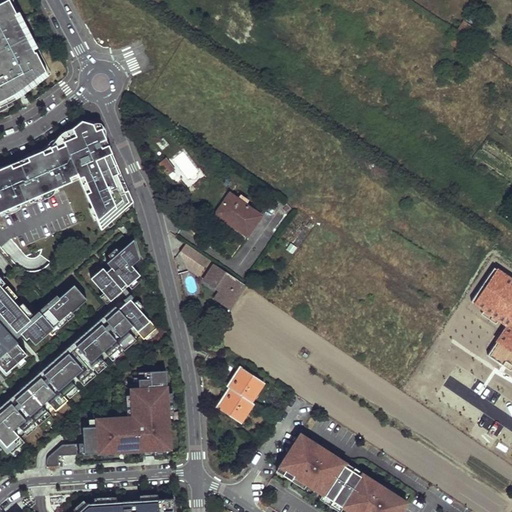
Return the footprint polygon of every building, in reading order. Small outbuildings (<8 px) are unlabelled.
[(0,0),(0,101),(17,97),(44,71),(6,0),(0,0)] [(476,25),(466,18),(463,22),(474,29),(476,25)] [(474,29),(463,22),(456,32),(471,42),(478,32),(474,29)] [(471,42),(456,32),(449,43),(464,53),(471,42)] [(281,80),(277,78),(273,83),(277,86),(281,80)] [(62,141),(0,168),(0,212),(79,179),(101,230),(129,206),(129,194),(101,128),(81,121),(72,128),(78,140),(64,146),(62,141)] [(169,175),(175,169),(165,158),(159,164),(169,175)] [(261,216),(229,194),(218,210),(232,220),(229,225),(247,237),(261,216)] [(232,220),(218,210),(215,215),(229,225),(232,220)] [(133,241),(108,263),(112,268),(128,286),(129,285),(130,284),(133,281),(135,279),(140,275),(132,265),(139,258),(133,241)] [(186,243),(175,260),(199,275),(210,258),(186,243)] [(247,287),(215,265),(204,282),(226,296),(229,292),(239,298),(247,287)] [(122,291),(123,290),(107,272),(103,268),(91,278),(111,301),(115,298),(121,292),(122,291)] [(128,286),(112,268),(107,272),(123,290),(122,291),(130,300),(131,299),(133,297),(125,288),(128,286)] [(494,268),(491,272),(500,278),(502,274),(494,268)] [(511,280),(502,274),(500,278),(491,272),(471,302),(511,329),(503,341),(499,338),(487,356),(502,365),(505,361),(508,364),(511,358),(511,280)] [(129,285),(132,289),(135,286),(138,283),(135,279),(133,281),(130,284),(129,285)] [(0,285),(0,313),(15,330),(27,319),(29,318),(19,307),(13,300),(4,289),(1,287),(0,285)] [(74,285),(59,298),(60,299),(71,289),(82,302),(72,311),(73,312),(87,300),(74,285)] [(17,297),(8,286),(4,289),(13,300),(17,297)] [(49,308),(24,331),(36,344),(40,341),(46,335),(49,332),(50,331),(72,311),(82,302),(71,289),(60,299),(49,308)] [(130,300),(119,309),(138,331),(145,339),(158,328),(144,313),(131,299),(130,300)] [(32,314),(23,303),(19,307),(29,318),(32,314)] [(0,313),(0,318),(14,335),(12,337),(8,341),(4,336),(8,333),(4,328),(0,331),(0,341),(8,350),(17,343),(14,340),(24,331),(49,308),(47,306),(29,321),(27,319),(15,330),(0,313)] [(138,331),(119,309),(114,314),(132,336),(138,331)] [(114,314),(90,335),(109,356),(110,357),(119,349),(121,347),(133,336),(132,336),(114,314)] [(0,331),(4,328),(0,323),(0,365),(6,373),(27,355),(17,343),(8,350),(0,341),(0,331)] [(465,329),(451,350),(471,363),(485,343),(465,329)] [(109,356),(90,335),(85,339),(104,361),(109,356)] [(125,351),(137,340),(133,336),(121,347),(125,351)] [(85,339),(62,360),(80,381),(81,382),(93,372),(95,370),(105,361),(104,361),(85,339)] [(110,357),(113,361),(122,353),(119,349),(110,357)] [(57,364),(75,386),(80,381),(62,360),(57,364)] [(99,374),(108,365),(105,361),(95,370),(99,374)] [(57,364),(33,385),(52,406),(53,407),(65,396),(67,395),(76,386),(75,386),(57,364)] [(264,383),(241,368),(228,388),(230,390),(218,408),(240,423),(253,403),(251,402),(264,383)] [(160,448),(171,447),(169,414),(168,391),(167,369),(139,370),(139,376),(140,387),(135,387),(131,387),(132,393),(133,415),(128,415),(97,417),(97,425),(90,425),(83,425),(84,441),(85,452),(101,452),(113,451),(144,449),(146,449),(146,441),(154,441),(155,448),(160,448)] [(84,386),(96,375),(93,372),(81,382),(84,386)] [(47,410),(52,406),(33,385),(28,389),(47,410)] [(70,398),(79,390),(76,386),(67,395),(70,398)] [(28,389),(4,410),(23,431),(24,432),(34,424),(36,422),(48,411),(47,410),(28,389)] [(504,411),(511,399),(511,398),(501,391),(492,403),(504,411)] [(56,411),(68,400),(65,396),(53,407),(56,411)] [(4,410),(0,413),(0,414),(18,435),(18,434),(19,435),(23,431),(4,410)] [(39,426),(51,415),(48,411),(36,422),(39,426)] [(18,435),(0,414),(0,439),(6,445),(5,446),(13,455),(26,443),(19,435),(18,434),(18,435)] [(27,436),(37,427),(34,424),(24,432),(27,436)] [(300,434),(297,438),(305,443),(308,439),(300,434)] [(400,511),(406,505),(398,500),(399,497),(378,484),(376,488),(367,482),(370,478),(362,473),(360,476),(344,465),(346,463),(338,458),(335,463),(326,457),(329,452),(308,439),(305,443),(297,438),(279,466),(285,470),(283,475),(303,488),(306,484),(323,494),(343,507),(350,511),(400,511)] [(144,449),(144,454),(160,453),(160,448),(155,448),(154,441),(146,441),(146,449),(144,449)] [(47,459),(47,465),(60,464),(59,454),(78,453),(77,442),(63,443),(48,456),(47,459)] [(329,452),(326,457),(335,463),(338,458),(329,452)] [(346,463),(344,465),(360,476),(362,473),(346,463)] [(370,478),(367,482),(376,488),(378,484),(370,478)] [(323,494),(320,499),(340,511),(343,507),(323,494)] [(174,511),(174,497),(158,498),(140,499),(140,503),(127,504),(126,500),(116,501),(94,502),(87,502),(87,503),(76,511),(174,511)] [(76,511),(87,503),(83,499),(72,508),(75,511),(76,511)]
